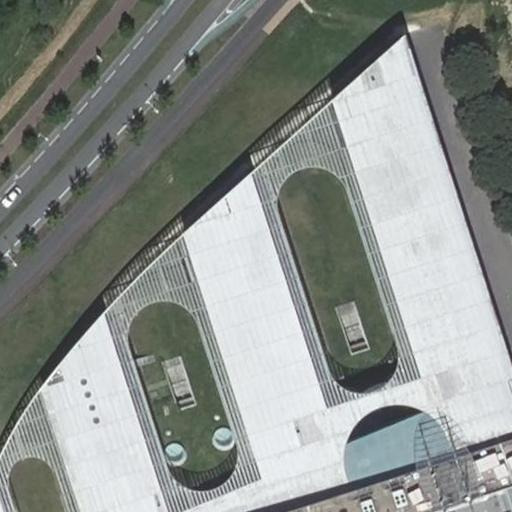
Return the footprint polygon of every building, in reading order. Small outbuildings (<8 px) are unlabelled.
[(86,511),(6,511),(0,492),(0,511),(458,511),(511,495),(511,385),(402,48),(338,103),(433,414),(335,452),(332,422),(252,177),(187,236),(267,481),(192,511),(170,511),(104,316),(45,389),(86,511)] [(392,389),(400,390),(407,384),(407,376),(402,369),(393,367),(386,373),(385,381),(385,383),(392,389)] [(346,408),(355,406),(356,405),(360,397),(357,390),(351,386),(341,388),(337,394),(339,403),(346,408)] [(226,449),(230,449),(233,447),(235,445),(237,442),(236,434),(232,429),(229,427),(225,427),(222,427),(219,429),(216,432),(215,435),(215,439),(216,443),(222,449),(226,449)] [(181,464),(187,456),(187,449),(180,442),(177,442),(167,446),(165,453),(167,460),(173,464),(181,464)]
